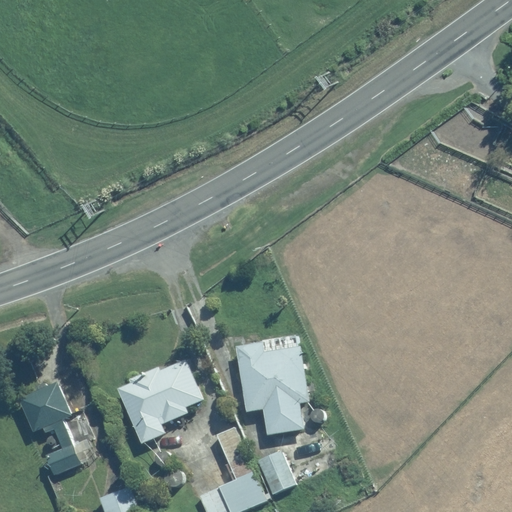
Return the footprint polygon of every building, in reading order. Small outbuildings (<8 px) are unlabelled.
[(271,353),(269,342),(241,346),(252,413),(269,410),(273,437),(310,432),(307,413),(317,411),(307,348),(271,353)] [(136,384),(124,390),(148,444),(174,432),(171,425),(195,414),(192,407),(208,400),(190,360),(166,371),(164,365),(134,379),(136,384)] [(66,383),(24,397),(37,434),(47,430),(48,434),(59,431),(64,448),(52,452),(60,475),(84,467),(68,418),(77,415),(66,383)] [(239,428),(222,436),(241,482),(259,474),(239,428)] [(298,482),(286,453),(263,463),(275,492),(298,482)] [(232,511),(222,488),(204,496),(210,511),(232,511)] [(141,511),(133,490),(105,501),(109,511),(141,511)]
